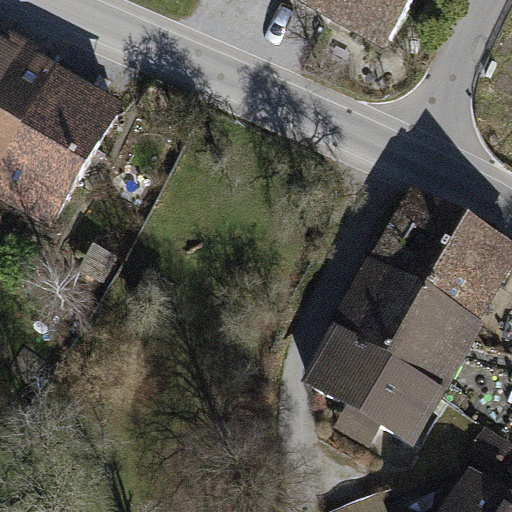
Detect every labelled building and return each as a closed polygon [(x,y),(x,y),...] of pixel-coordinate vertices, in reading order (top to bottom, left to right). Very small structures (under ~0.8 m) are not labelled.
[(280,0),(384,58),(416,0),(280,0)] [(0,206),(62,238),(127,112),(0,45),(0,206)] [(511,261),(511,252),(405,198),(307,386),(417,443),(511,261)] [(511,450),(511,448),(483,432),(470,455),(500,472),(511,450)] [(511,511),(511,496),(472,472),(447,511),(511,511)]
